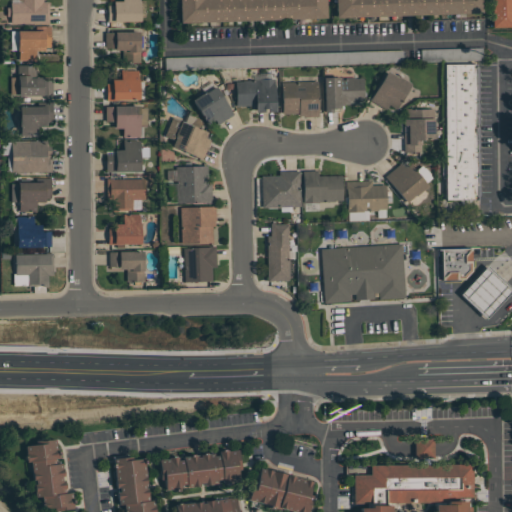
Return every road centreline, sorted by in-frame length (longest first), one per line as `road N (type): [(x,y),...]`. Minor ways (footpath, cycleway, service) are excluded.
road 1 (residential): [(0,309),(262,300),(295,326),(297,368)]
road 2 (residential): [(76,0),(84,306)]
road 3 (secondary): [(0,363),(175,368)]
road 4 (secondary): [(511,350),(360,357)]
road 5 (residential): [(247,149),(247,300)]
road 6 (secondary): [(297,368),(321,386),(417,383)]
